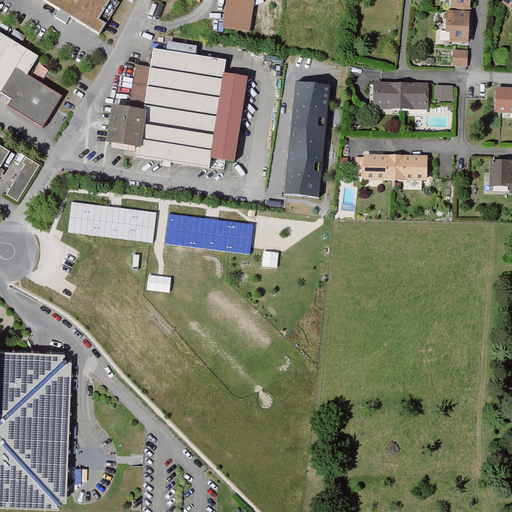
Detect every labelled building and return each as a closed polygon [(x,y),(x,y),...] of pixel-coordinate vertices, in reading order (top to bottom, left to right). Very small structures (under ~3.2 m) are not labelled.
[(117,0),(49,0),(59,6),(53,16),(65,23),(71,13),(100,30),(117,0)] [(225,0),(221,28),(250,32),(254,0),(225,0)] [(471,0),(449,0),(449,6),(441,6),(438,40),(468,42),(471,0)] [(511,0),(504,0),(503,3),(511,9),(511,0)] [(39,53),(0,30),(0,92),(11,98),(7,104),(43,126),(62,94),(27,73),(39,53)] [(144,106),(117,101),(110,142),(139,146),(138,154),(210,166),(228,57),(154,45),(144,106)] [(452,67),(468,68),(468,51),(453,50),(452,67)] [(431,82),(372,82),(372,111),(430,111),(431,82)] [(331,87),(295,83),(284,195),(320,198),(331,87)] [(434,100),(454,101),(454,86),(435,86),(434,100)] [(511,87),(495,87),(495,113),(511,113),(511,87)] [(0,162),(9,148),(0,141),(0,162)] [(38,161),(23,152),(18,160),(21,162),(5,191),(17,198),(38,161)] [(426,154),(363,154),(363,180),(426,180),(426,154)] [(511,160),(490,160),(490,187),(510,188),(509,194),(511,194),(511,160)] [(71,203),(67,233),(154,243),(158,213),(71,203)] [(0,505),(64,508),(71,354),(3,351),(4,331),(0,330),(0,505)]
